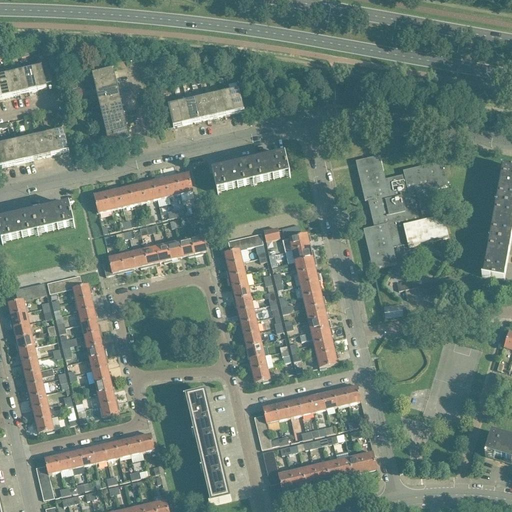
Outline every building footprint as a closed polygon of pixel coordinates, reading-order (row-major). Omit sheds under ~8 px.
[(46,85),(43,73),(42,69),(33,71),(38,92),(47,90),(46,85)] [(38,92),(33,71),(24,73),(29,95),(38,92)] [(52,83),(49,72),(43,73),(46,85),(52,83)] [(116,81),(114,72),(92,77),(94,86),(116,81)] [(29,95),(24,73),(16,75),(21,96),(29,95)] [(21,96),(16,75),(7,77),(12,98),(21,96)] [(12,98),(7,77),(0,78),(0,87),(3,100),(12,98)] [(118,90),(116,81),(94,86),(96,95),(118,90)] [(120,99),(118,90),(96,95),(98,104),(120,99)] [(240,92),(230,94),(235,115),(245,113),(240,92)] [(235,115),(230,94),(222,96),(226,117),(235,115)] [(226,117),(222,96),(213,98),(218,119),(226,117)] [(250,96),(244,97),(247,109),(252,107),(250,96)] [(218,119),(213,98),(204,100),(209,121),(218,119)] [(122,107),(120,99),(98,104),(100,112),(122,107)] [(209,121),(204,100),(195,102),(200,123),(209,121)] [(200,123),(195,102),(187,104),(191,125),(200,123)] [(191,125),(187,104),(178,106),(183,127),(191,125)] [(183,127),(178,106),(168,108),(173,130),(183,127)] [(124,116),(122,107),(100,112),(102,121),(124,116)] [(126,125),(124,116),(102,121),(104,130),(126,125)] [(128,133),(126,125),(104,130),(106,138),(128,133)] [(69,154),(64,132),(55,134),(60,156),(69,154)] [(90,142),(89,133),(88,134),(82,135),(84,143),(90,142)] [(130,143),(128,133),(106,138),(109,148),(130,143)] [(60,156),(55,134),(46,136),(51,158),(60,156)] [(51,158),(46,136),(37,138),(42,160),(51,158)] [(42,160),(37,138),(29,140),(34,162),(42,160)] [(10,140),(2,142),(3,146),(8,168),(16,166),(11,144),(10,140)] [(34,162),(29,140),(20,142),(25,164),(34,162)] [(25,164),(20,142),(11,144),(16,166),(25,164)] [(93,152),(90,142),(84,143),(86,153),(93,152)] [(290,179),(285,157),(249,166),(254,188),(290,179)] [(380,158),(355,164),(356,167),(365,203),(368,202),(369,209),(370,214),(374,229),(363,231),(372,271),(373,271),(384,269),(396,266),(396,265),(393,250),(407,246),(408,249),(448,240),(448,238),(443,219),(437,220),(431,192),(448,188),(443,164),(442,164),(438,165),(403,173),(404,177),(386,181),(380,158)] [(254,188),(249,166),(213,174),(218,196),(254,188)] [(511,208),(511,170),(502,169),(495,206),(511,208)] [(193,194),(189,176),(185,177),(184,175),(176,177),(181,197),(193,194)] [(181,197),(176,177),(169,179),(169,180),(165,181),(170,200),(181,197)] [(170,200),(165,181),(161,182),(161,181),(153,182),(158,202),(170,200)] [(158,202),(153,182),(145,184),(146,186),(142,187),(146,205),(158,202)] [(146,205),(142,187),(138,188),(138,186),(130,187),(134,208),(146,205)] [(134,208),(130,187),(122,189),(123,191),(119,192),(123,211),(134,208)] [(123,211),(119,192),(115,193),(114,191),(106,193),(111,214),(123,211)] [(111,214),(106,193),(99,195),(99,196),(95,197),(97,209),(96,209),(97,216),(99,216),(111,214)] [(511,246),(511,237),(511,208),(495,206),(489,242),(511,246)] [(75,229),(70,207),(33,216),(38,238),(75,229)] [(38,238),(33,216),(0,223),(0,233),(3,246),(38,238)] [(302,238),(299,227),(294,229),(296,240),(302,238)] [(296,240),(294,229),(288,230),(290,241),(296,240)] [(290,241),(288,230),(282,231),(285,242),(289,241),(290,241)] [(281,241),(279,232),(278,231),(264,234),(267,244),(281,241)] [(296,240),(290,241),(289,241),(292,253),(311,249),(310,245),(312,245),(310,237),(308,238),(308,237),(302,238),(296,240)] [(207,254),(203,238),(191,241),(195,258),(203,256),(203,255),(207,254)] [(195,258),(191,241),(179,243),(183,260),(187,259),(188,260),(195,258)] [(504,282),(508,258),(511,246),(489,242),(482,278),(504,282)] [(183,260),(179,243),(168,246),(172,264),(180,262),(179,260),(183,260)] [(172,264),(168,246),(156,249),(160,265),(164,264),(164,266),(172,264)] [(160,265),(156,249),(144,252),(149,269),(156,268),(156,266),(160,265)] [(292,253),(286,255),(288,266),(295,265),(315,260),(313,252),(312,253),(311,249),(292,253)] [(225,256),(223,257),(225,264),(227,264),(228,268),(243,264),(250,262),(247,251),(242,252),(236,253),(231,255),(225,256)] [(149,269),(144,252),(133,254),(136,271),(140,270),(141,271),(149,269)] [(136,271),(133,254),(121,257),(125,275),(133,273),(132,272),(136,271)] [(125,275),(121,257),(109,260),(109,261),(102,262),(106,280),(113,278),(113,276),(117,275),(117,277),(125,275)] [(275,257),(269,259),(272,270),(273,270),(278,269),(275,257)] [(317,268),(315,260),(295,265),(298,276),(316,272),(315,268),(317,268)] [(246,276),(243,264),(228,268),(228,272),(227,272),(228,280),(246,276)] [(317,276),(316,272),(298,276),(300,288),(320,283),(319,276),(317,276)] [(249,287),(246,276),(228,280),(230,288),(232,287),(233,291),(249,287)] [(275,294),(272,283),(265,284),(266,289),(269,288),(270,295),(275,294)] [(322,291),(320,283),(300,288),(303,300),(322,296),(321,292),(322,291)] [(47,297),(45,287),(45,286),(39,287),(41,299),(47,297)] [(41,299),(39,287),(33,289),(36,300),(41,299)] [(251,299),(249,287),(233,291),(234,295),(232,296),(234,303),(251,299)] [(89,288),(83,289),(77,290),(73,291),(76,303),(92,299),(91,296),(93,295),(91,288),(89,288)] [(36,300),(33,289),(27,290),(30,301),(36,300)] [(30,301),(27,290),(21,291),(24,303),(25,303),(30,301)] [(24,303),(21,291),(16,293),(18,304),(24,303)] [(278,306),(275,294),(270,295),(272,302),(269,303),(270,307),(278,306)] [(323,300),(322,296),(303,300),(306,312),(326,307),(324,299),(323,300)] [(93,303),(92,299),(76,303),(79,315),(96,311),(94,303),(93,303)] [(254,311),(251,299),(234,303),(236,311),(237,310),(238,315),(254,311)] [(24,303),(18,304),(8,306),(9,307),(7,308),(9,315),(10,315),(11,318),(27,315),(25,303),(24,303)] [(289,308),(287,303),(280,305),(283,317),(295,314),(293,307),(289,308)] [(328,315),(326,307),(306,312),(308,324),(327,319),(326,315),(328,315)] [(98,319),(96,311),(79,315),(81,327),(97,323),(97,319),(98,319)] [(257,323),(254,311),(238,315),(239,319),(238,319),(239,327),(257,323)] [(30,326),(27,315),(11,318),(12,323),(11,323),(12,331),(30,326)] [(328,323),(327,319),(308,324),(311,335),(332,331),(330,323),(328,323)] [(98,327),(97,323),(81,327),(84,338),(102,334),(100,326),(98,327)] [(260,335),(257,323),(239,327),(241,335),(243,334),(244,338),(260,335)] [(33,338),(30,326),(12,331),(14,338),(16,338),(17,342),(33,338)] [(334,338),(332,331),(311,335),(300,338),(302,344),(313,342),(314,347),(333,343),(332,339),(334,338)] [(104,342),(102,334),(84,338),(87,350),(103,346),(102,342),(104,342)] [(262,346),(260,335),(244,338),(245,342),(243,343),(245,350),(262,346)] [(36,350),(33,338),(17,342),(18,346),(16,346),(18,354),(36,350)] [(334,347),(333,343),(314,347),(317,359),(337,354),(335,346),(334,347)] [(104,351),(103,346),(87,350),(90,362),(107,358),(106,350),(104,351)] [(265,358),(262,346),(245,350),(247,358),(248,357),(249,361),(265,358)] [(38,362),(36,350),(18,354),(20,362),(21,361),(22,365),(38,362)] [(291,365),(288,353),(281,354),(282,359),(283,359),(285,366),(291,365)] [(339,362),(337,354),(317,359),(320,371),(320,370),(321,372),(327,371),(326,369),(338,366),(337,362),(339,362)] [(109,366),(107,358),(90,362),(92,374),(108,370),(107,366),(109,366)] [(268,369),(265,358),(249,361),(250,365),(249,366),(250,373),(268,369)] [(41,374),(38,362),(22,365),(23,370),(22,370),(23,378),(41,374)] [(271,382),(268,369),(250,373),(252,381),(254,381),(255,386),(263,384),(263,386),(271,384),(270,382),(271,382)] [(109,374),(108,370),(92,374),(95,386),(113,381),(111,373),(109,374)] [(41,374),(23,378),(25,385),(27,385),(28,389),(44,385),(43,380),(54,378),(53,371),(41,374)] [(510,392),(511,384),(511,380),(497,375),(493,387),(510,392)] [(114,389),(113,381),(95,386),(98,397),(114,393),(113,389),(114,389)] [(47,397),(44,385),(28,389),(29,393),(27,393),(29,401),(47,397)] [(357,389),(357,387),(349,389),(350,390),(346,391),(349,407),(362,404),(358,388),(357,389)] [(204,389),(193,392),(195,397),(205,395),(204,389)] [(349,407),(346,391),(342,392),(341,391),(334,393),(338,410),(349,407)] [(115,397),(114,393),(98,397),(101,408),(118,404),(116,397),(115,397)] [(338,410),(334,393),(326,395),(326,396),(322,397),(326,413),(338,410)] [(215,431),(206,395),(205,395),(195,397),(185,400),(193,436),(215,431)] [(326,413),(322,397),(318,398),(318,396),(311,398),(315,415),(326,413)] [(49,409),(47,397),(29,401),(31,409),(32,408),(33,413),(49,409)] [(315,415),(311,398),(303,400),(303,401),(299,402),(303,418),(315,415)] [(303,418),(299,402),(295,403),(295,402),(287,404),(291,421),(303,418)] [(120,412),(118,404),(101,408),(103,421),(104,421),(104,422),(112,420),(111,419),(119,417),(118,413),(120,412)] [(291,421),(287,404),(279,405),(280,407),(276,408),(279,424),(291,421)] [(279,424),(276,408),(272,409),(272,408),(264,409),(264,410),(265,418),(267,423),(268,427),(279,424)] [(52,420),(49,409),(33,413),(34,416),(33,417),(35,424),(52,420)] [(265,418),(255,420),(256,426),(267,423),(265,418)] [(52,420),(35,424),(36,432),(38,432),(39,436),(47,434),(47,436),(55,434),(54,432),(55,432),(52,420)] [(223,467),(215,431),(193,436),(201,472),(223,467)] [(318,432),(306,435),(308,442),(320,439),(318,432)] [(511,464),(511,441),(492,435),(486,457),(511,464)] [(155,452),(151,436),(147,437),(147,436),(139,438),(143,455),(155,452)] [(143,455),(139,438),(131,439),(132,441),(127,442),(131,458),(143,455)] [(131,458),(127,442),(124,443),(123,441),(116,443),(120,461),(131,458)] [(120,461),(116,443),(108,445),(108,447),(104,447),(108,463),(120,461)] [(272,444),(261,447),(262,452),(273,450),(272,444)] [(108,463),(104,447),(100,448),(100,447),(92,448),(96,466),(108,463)] [(299,454),(297,447),(286,450),(287,457),(299,454)] [(96,466),(92,448),(84,450),(85,452),(81,453),(85,469),(96,466)] [(85,469),(81,453),(77,454),(76,452),(69,454),(73,472),(85,469)] [(274,453),(263,455),(264,461),(275,458),(274,453)] [(62,457),(57,458),(61,474),(62,480),(74,477),(73,472),(69,454),(61,456),(62,457)] [(378,473),(373,455),(361,458),(366,476),(369,475),(370,477),(377,475),(377,473),(378,473)] [(61,474),(57,458),(54,459),(53,458),(46,459),(46,461),(45,461),(47,468),(48,473),(49,477),(61,474)] [(366,476),(361,458),(349,460),(354,481),(362,479),(361,477),(366,476)] [(354,481),(349,460),(338,463),(342,481),(346,481),(347,482),(354,481)] [(342,481),(338,463),(326,466),(331,486),(339,484),(338,482),(342,481)] [(331,486),(326,466),(314,468),(319,487),(323,486),(323,488),(331,486)] [(231,503),(223,467),(201,472),(210,508),(231,503)] [(319,487),(314,468),(302,471),(307,491),(315,489),(314,488),(319,487)] [(307,491),(302,471),(291,473),(295,492),(299,491),(299,493),(307,491)] [(295,492),(291,473),(279,476),(280,480),(281,485),(283,495),(284,495),(284,496),(291,495),(291,493),(295,492)] [(280,480),(269,482),(270,488),(281,485),(280,480)] [(80,506),(79,498),(67,501),(69,508),(80,506)] [(168,511),(167,503),(155,506),(156,511),(168,511)]
